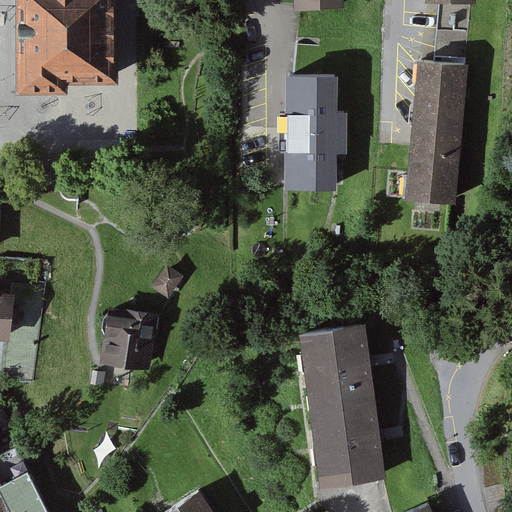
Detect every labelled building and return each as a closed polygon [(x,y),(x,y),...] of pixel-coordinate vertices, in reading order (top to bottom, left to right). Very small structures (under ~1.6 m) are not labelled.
[(22,0),(22,84),(63,84),(63,75),(113,75),(112,0),(22,0)] [(354,0),(306,0),(307,11),(355,9),(354,0)] [(473,64),(428,61),(419,202),(464,205),(473,64)] [(348,77),(297,77),(295,189),(346,190),(348,77)] [(186,278),(169,266),(154,288),(171,299),(186,278)] [(0,294),(0,332),(7,333),(3,365),(4,375),(33,377),(45,286),(21,284),(20,297),(0,294)] [(162,313),(115,307),(107,361),(154,368),(162,313)] [(381,326),(321,333),(338,485),(398,479),(393,436),(386,372),(381,326)] [(11,511),(50,511),(42,497),(43,496),(17,445),(0,454),(0,483),(2,486),(0,487),(3,495),(11,511)] [(214,511),(200,490),(166,511),(214,511)] [(0,511),(11,511),(3,495),(0,496),(0,511)] [(446,511),(442,503),(422,511),(446,511)]
